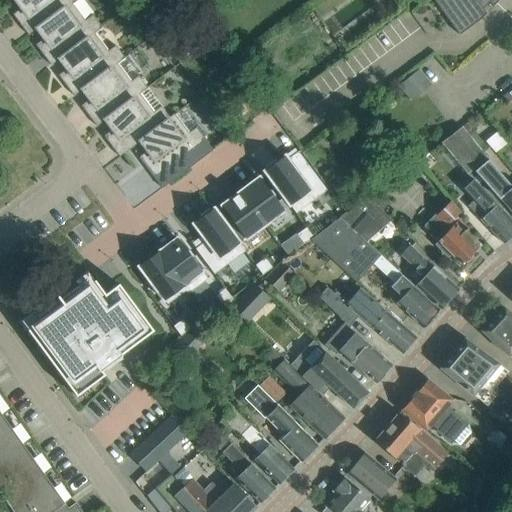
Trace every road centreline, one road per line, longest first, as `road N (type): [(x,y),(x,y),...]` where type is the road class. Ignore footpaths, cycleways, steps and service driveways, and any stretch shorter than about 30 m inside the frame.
road 1 (residential): [(511,263),(274,511)]
road 2 (residential): [(129,511),(0,331)]
road 3 (residential): [(269,122),(132,225)]
road 4 (residential): [(87,166),(0,47)]
